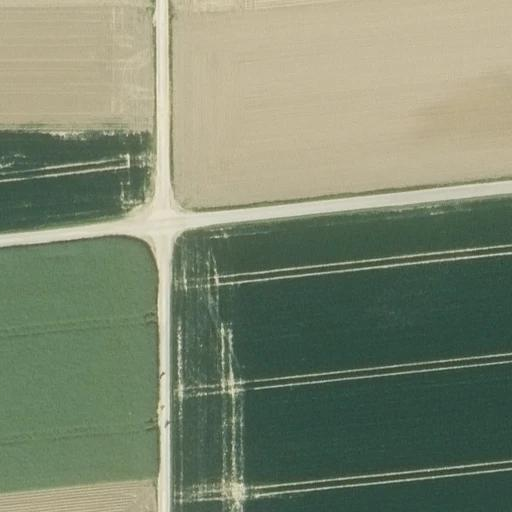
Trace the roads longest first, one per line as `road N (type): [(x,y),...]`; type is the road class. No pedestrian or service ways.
road 1 (track): [(167,511),(162,228),(511,190)]
road 2 (track): [(161,0),(162,228),(0,245)]
